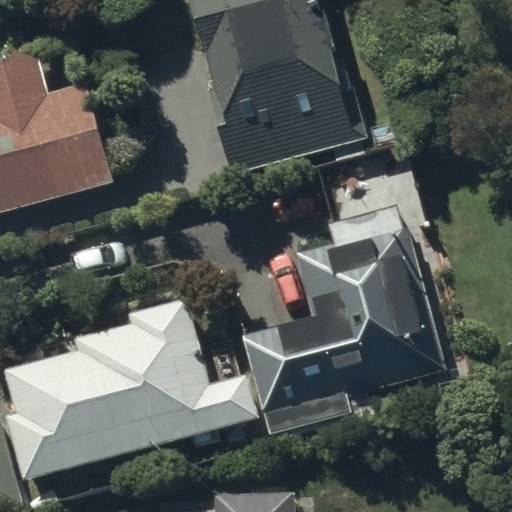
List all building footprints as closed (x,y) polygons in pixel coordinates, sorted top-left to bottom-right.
[(225,148),(235,187),(377,150),(356,68),(334,73),(315,0),(253,0),(255,5),(199,20),(232,146),(225,148)] [(0,231),(117,199),(90,101),(54,111),(42,69),(0,80),(0,231)] [(352,411),(450,382),(401,215),(331,236),(337,257),(299,268),(317,331),(248,351),(277,452),(358,428),(352,411)] [(27,498),(264,434),(252,389),(247,390),(233,338),(199,348),(191,319),(137,333),(139,340),(82,356),(85,366),(11,386),(23,429),(9,433),(27,498)] [(0,511),(24,511),(5,430),(0,431),(0,511)]
